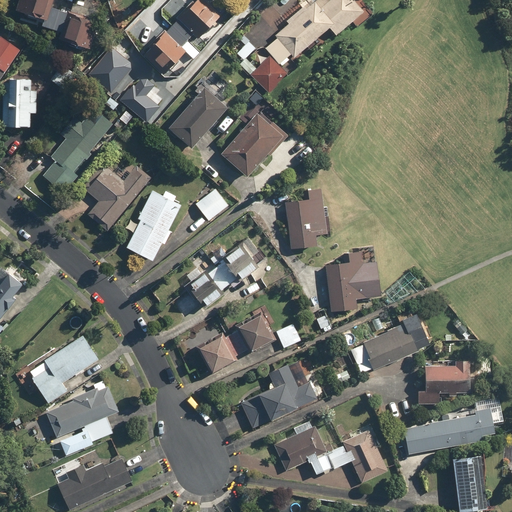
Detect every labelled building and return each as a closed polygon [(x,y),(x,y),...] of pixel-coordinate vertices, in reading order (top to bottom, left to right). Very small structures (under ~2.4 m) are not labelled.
[(44,0),(17,0),(13,14),(38,22),(44,0)] [(216,20),(218,18),(202,0),(193,0),(174,17),(194,40),(209,27),(211,29),(218,22),(216,20)] [(315,0),(311,4),(309,0),(283,22),(286,25),(261,46),(280,67),(287,61),(285,59),(288,56),(291,59),(326,29),(333,38),(362,13),(351,0),(315,0)] [(68,13),(66,12),(65,14),(49,9),(43,30),(59,35),(57,43),(87,52),(98,13),(71,5),(68,13)] [(165,27),(144,50),(165,69),(186,47),(165,27)] [(285,75),(267,56),(254,69),(244,59),(255,50),(243,36),(238,40),(226,51),(237,64),(266,94),(285,75)] [(0,76),(18,51),(0,38),(0,76)] [(110,43),(86,71),(109,91),(131,65),(131,60),(110,43)] [(59,69),(49,82),(64,93),(74,80),(59,69)] [(129,84),(120,95),(148,118),(161,102),(147,91),(155,81),(149,76),(141,75),(132,86),(129,84)] [(36,101),(30,101),(31,76),(6,76),(4,126),(29,126),(30,113),(36,113),(36,101)] [(187,152),(223,111),(226,108),(213,97),(216,93),(200,78),(193,87),(194,88),(191,92),(195,95),(163,130),(187,152)] [(50,156),(55,160),(41,177),(61,194),(75,177),(71,173),(83,159),(85,161),(90,155),(88,153),(110,126),(89,108),(78,122),(71,116),(57,133),(64,138),(50,156)] [(280,139),(252,114),(216,155),(244,180),(280,139)] [(149,179),(134,167),(127,175),(114,164),(109,170),(100,163),(80,189),(96,202),(85,215),(106,232),(149,179)] [(325,235),(320,189),(301,191),(302,201),(283,203),(288,251),(315,248),(313,237),(325,235)] [(214,190),(193,205),(206,222),(226,207),(214,190)] [(178,205),(149,191),(135,220),(138,221),(124,250),(151,263),(178,205)] [(221,294),(219,292),(234,280),(236,283),(252,272),(245,262),(256,254),(245,239),(218,258),(221,262),(215,266),(206,254),(193,263),(197,269),(186,277),(189,282),(182,287),(191,300),(194,298),(201,308),(221,294)] [(364,298),(359,252),(341,254),(342,264),(323,266),(329,314),(355,311),(353,299),(364,298)] [(17,293),(27,281),(8,264),(0,272),(0,317),(2,319),(22,297),(17,293)] [(414,354),(409,345),(423,339),(412,314),(408,316),(406,311),(393,317),(398,326),(359,344),(360,346),(349,350),(360,374),(370,369),(371,373),(414,354)] [(247,354),(272,341),(258,314),(256,315),(256,314),(233,326),(235,331),(221,338),(219,335),(193,348),(207,375),(231,363),(229,359),(245,351),(247,354)] [(290,323),(274,331),(282,349),(299,341),(290,323)] [(351,348),(344,332),(338,335),(345,351),(351,348)] [(36,390),(46,404),(66,391),(61,384),(96,360),(79,336),(29,370),(26,365),(14,373),(29,394),(36,390)] [(239,403),(252,431),(315,401),(307,383),(305,384),(294,360),(266,373),(270,382),(269,382),(269,383),(268,383),(268,384),(267,384),(267,385),(267,386),(267,387),(267,388),(267,389),(239,403)] [(474,363),(432,361),(432,365),(423,365),(422,393),(415,392),(414,403),(437,404),(438,393),(445,394),(445,397),(452,397),(453,393),(472,394),(474,363)] [(346,371),(334,376),(337,384),(349,378),(346,371)] [(59,439),(65,456),(91,445),(89,441),(110,433),(109,428),(104,416),(115,411),(103,381),(69,396),(71,401),(42,412),(53,437),(80,426),(82,430),(59,439)] [(474,403),(476,412),(402,428),(407,455),(478,440),(478,437),(491,434),(488,422),(500,419),(496,399),(474,403)] [(375,435),(371,424),(340,438),(342,443),(324,451),(313,425),(310,427),(307,420),(290,427),(293,434),(271,444),(284,471),(304,462),(312,478),(350,460),(361,483),(386,472),(370,437),(375,435)] [(59,481),(54,483),(67,511),(130,482),(119,456),(86,471),(81,459),(55,471),(59,481)] [(453,511),(461,511),(464,511),(479,511),(479,510),(482,510),(476,456),(448,459),(453,511)]
